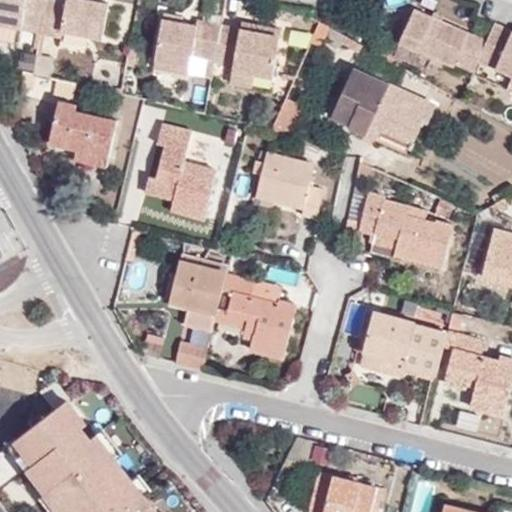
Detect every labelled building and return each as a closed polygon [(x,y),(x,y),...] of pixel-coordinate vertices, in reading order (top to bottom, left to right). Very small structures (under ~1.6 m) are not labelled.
[(20,29),(20,22),(43,25),(47,0),(0,0),(0,25),(12,27),(20,29)] [(109,0),(47,0),(43,25),(42,28),(64,32),(65,27),(104,34),(111,0),(109,0)] [(453,63),(459,50),(478,59),(487,37),(469,29),(470,26),(416,1),(399,37),(453,63)] [(184,8),(167,4),(165,13),(182,16),(184,8)] [(191,60),(193,54),(217,57),(223,23),(182,16),(165,13),(159,55),(191,60)] [(244,20),(243,27),(223,23),(217,57),(237,60),(236,65),(256,68),(274,71),(282,27),(244,20)] [(330,26),(320,20),(311,42),(320,46),(324,40),(330,26)] [(511,29),(495,22),(487,37),(478,59),(511,74),(507,87),(511,89),(511,29)] [(0,38),(9,40),(12,27),(0,25),(0,38)] [(324,40),(339,47),(345,34),(330,26),(324,40)] [(157,63),(190,69),(191,60),(159,55),(157,63)] [(53,61),(37,58),(34,72),(50,76),(53,61)] [(254,82),(256,68),(236,65),(234,78),(254,82)] [(349,123),(348,125),(367,134),(372,123),(381,128),(413,142),(424,118),(392,103),(399,88),(354,67),(332,115),(349,123)] [(54,93),(73,97),(76,82),(50,76),(34,72),(23,70),(20,87),(53,95),(54,93)] [(49,142),(76,148),(109,154),(117,118),(76,109),(77,103),(59,99),(49,142)] [(305,113),(283,105),(273,129),(296,136),(305,113)] [(203,165),(185,161),(191,134),(192,130),(162,122),(158,143),(164,145),(157,177),(150,175),(146,192),(174,198),(171,210),(205,218),(217,168),(203,165)] [(367,134),(376,138),(381,128),(372,123),(367,134)] [(194,152),(197,135),(191,134),(185,161),(203,165),(205,155),(194,152)] [(75,158),(107,165),(109,154),(76,148),(75,158)] [(268,153),(266,161),(263,174),(257,195),(303,207),(302,214),(316,218),(323,188),(309,184),(313,164),(268,153)] [(256,159),(254,172),(263,174),(266,161),(256,159)] [(375,235),(397,239),(396,248),(395,255),(444,266),(454,222),(436,218),(436,220),(426,217),(411,214),(412,206),(412,205),(384,198),(385,194),(370,190),(361,224),(360,231),(375,235)] [(511,201),(511,191),(487,208),(491,215),(511,201)] [(426,217),(427,209),(412,206),(411,214),(426,217)] [(354,239),(356,230),(360,231),(361,224),(349,220),(345,237),(354,239)] [(511,230),(495,226),(482,276),(511,284),(511,230)] [(125,258),(133,260),(141,229),(132,227),(125,258)] [(375,235),(373,242),(396,248),(397,239),(375,235)] [(229,264),(183,253),(181,260),(227,272),(229,264)] [(227,272),(181,260),(171,298),(217,310),(222,292),(227,272)] [(252,294),(255,279),(227,272),(222,292),(233,294),(228,312),(247,317),(246,328),(245,330),(254,332),(253,339),(250,350),(284,358),(296,303),(280,298),(279,302),(252,294)] [(280,298),(284,286),(255,279),(252,294),(279,302),(280,298)] [(189,310),(187,320),(213,326),(215,320),(217,310),(171,298),(170,305),(189,310)] [(228,312),(217,310),(215,320),(246,328),(247,317),(228,312)] [(415,320),(375,310),(365,349),(405,359),(404,365),(437,373),(445,343),(447,332),(415,323),(415,320)] [(459,330),(463,315),(452,312),(449,326),(459,330)] [(448,329),(447,332),(445,343),(454,345),(448,370),(467,375),(466,383),(476,385),(471,406),(504,414),(511,380),(511,357),(500,354),(499,359),(482,354),(486,339),(448,329)] [(245,330),(244,337),(253,339),(254,332),(245,330)] [(181,340),(176,361),(202,368),(207,347),(181,340)] [(160,344),(149,342),(146,354),(157,356),(160,344)] [(401,372),(403,370),(435,379),(437,373),(404,365),(405,359),(365,349),(362,361),(401,372)] [(445,381),(465,387),(466,383),(467,375),(448,370),(445,381)] [(41,390),(55,408),(66,399),(70,396),(56,378),(41,390)] [(157,511),(143,494),(132,479),(95,433),(90,438),(81,427),(85,423),(66,399),(55,408),(54,409),(16,438),(34,462),(29,467),(47,490),(64,511),(157,511)] [(473,435),(476,422),(460,419),(457,431),(473,435)] [(309,511),(312,511),(370,511),(373,501),(376,485),(319,471),(309,511)] [(376,511),(379,503),(373,501),(370,511),(376,511)] [(482,511),(445,503),(442,511),(482,511)]
